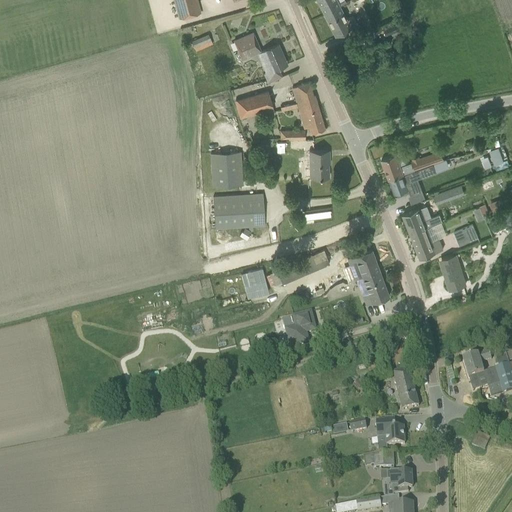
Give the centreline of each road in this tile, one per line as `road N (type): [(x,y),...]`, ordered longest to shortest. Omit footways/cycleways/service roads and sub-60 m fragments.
road 1 (tertiary): [(435,405),(410,284),(352,141)]
road 2 (tertiary): [(352,141),(441,109),(511,99)]
road 3 (tertiary): [(352,141),(290,0)]
